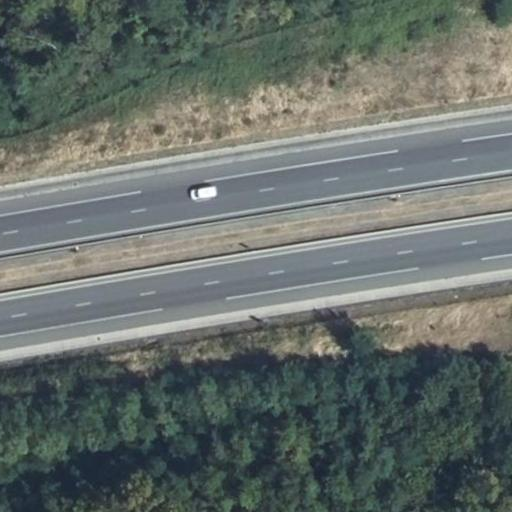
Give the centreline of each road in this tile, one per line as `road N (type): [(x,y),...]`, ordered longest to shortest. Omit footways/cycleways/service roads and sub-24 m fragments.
road 1 (motorway): [(0,328),(511,245)]
road 2 (motorway): [(511,151),(0,233)]
